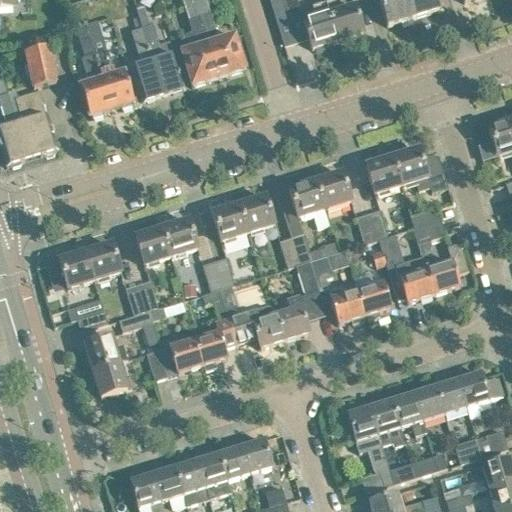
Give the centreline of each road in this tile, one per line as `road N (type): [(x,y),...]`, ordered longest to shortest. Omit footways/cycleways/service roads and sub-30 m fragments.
road 1 (residential): [(433,85),(505,328)]
road 2 (residential): [(60,463),(290,393)]
road 3 (residential): [(290,393),(505,328)]
road 4 (secondary): [(60,463),(0,258)]
road 5 (tertiary): [(0,234),(112,199),(160,173)]
road 6 (tertiary): [(160,173),(0,209)]
road 7 (tertiary): [(290,134),(433,85)]
road 8 (residential): [(290,134),(250,0)]
road 9 (tertiary): [(160,173),(290,134)]
road 10 (secondary): [(0,382),(41,511)]
road 11 (residential): [(325,511),(290,393)]
